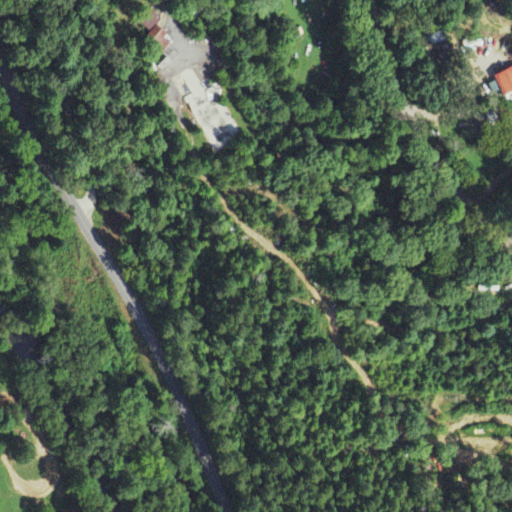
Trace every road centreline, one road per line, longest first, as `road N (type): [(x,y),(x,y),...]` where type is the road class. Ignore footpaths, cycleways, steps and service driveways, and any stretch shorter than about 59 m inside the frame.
road 1 (secondary): [(0,48),(48,159),(171,378),(225,511)]
road 2 (residential): [(511,241),(415,127),(369,0)]
